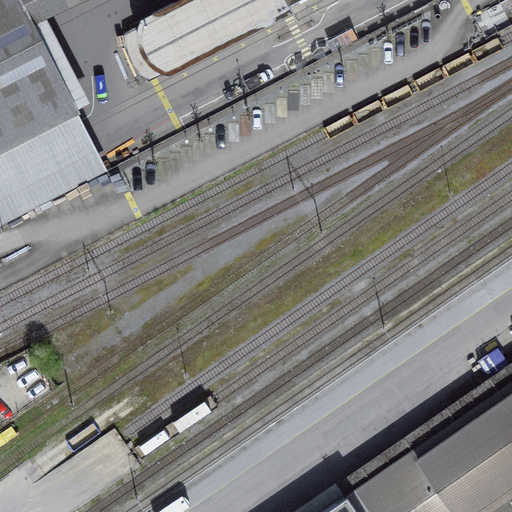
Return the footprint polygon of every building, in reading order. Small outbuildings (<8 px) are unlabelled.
[(33,25),(19,0),(0,0),(0,148),(76,110),(33,25)] [(19,0),(33,25),(84,0),(189,0),(142,25),(143,26),(127,34),(128,44),(129,50),(131,56),(134,61),(138,66),(142,71),(148,76),(166,68),(166,69),(299,0),(19,0)] [(511,359),(336,480),(346,493),(511,377),(511,359)] [(511,377),(346,493),(359,511),(487,511),(511,495),(511,377)] [(289,511),(318,511),(346,493),(336,480),(289,511)] [(359,511),(346,493),(318,511),(359,511)] [(511,511),(511,495),(487,511),(511,511)]
